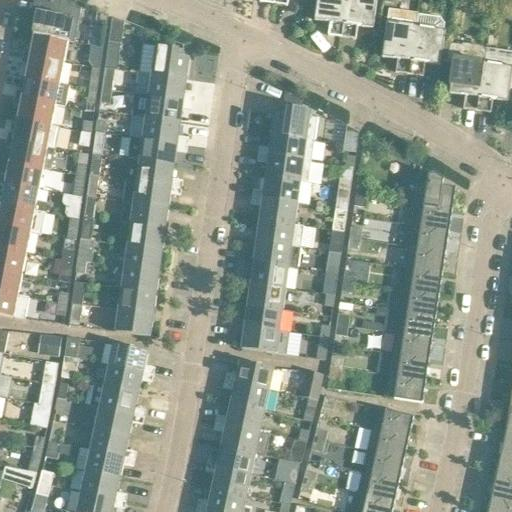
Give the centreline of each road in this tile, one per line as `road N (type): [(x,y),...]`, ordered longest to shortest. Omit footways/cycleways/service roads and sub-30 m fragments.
road 1 (residential): [(160,511),(233,61),(245,35)]
road 2 (residential): [(441,511),(464,416),(496,194),(507,175)]
road 3 (unclassified): [(507,175),(245,35)]
